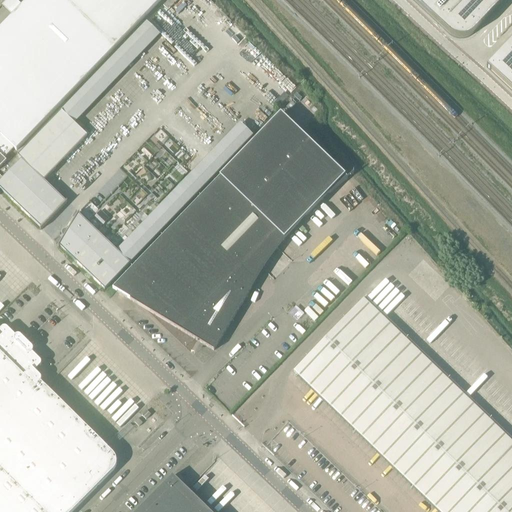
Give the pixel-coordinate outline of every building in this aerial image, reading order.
[(28,0),(18,11),(87,78),(161,0),(28,0)] [(411,0),(427,15),(444,31),(448,34),(449,35),(450,36),(451,37),(452,37),(452,38),(454,38),(455,39),(456,39),(457,39),(458,39),(459,39),(460,40),(461,40),(462,39),(464,39),(465,39),(466,39),(467,39),(468,38),(469,38),(470,37),(471,37),(472,36),(473,35),(474,34),(478,29),(495,12),(506,0),(411,0)] [(0,160),(4,164),(6,162),(4,159),(14,149),(16,151),(87,78),(18,11),(0,29),(0,160)] [(487,68),(486,68),(491,72),(511,92),(511,40),(490,64),(487,68)] [(40,230),(40,231),(41,230),(67,203),(67,202),(66,203),(44,182),(49,176),(87,137),(61,112),(17,157),(21,160),(13,168),(6,176),(0,182),(0,189),(41,229),(40,230)] [(130,300),(197,341),(213,351),(251,290),(255,283),(259,276),(263,270),(268,263),(272,257),(277,251),(282,245),(287,238),(292,232),(297,227),(302,221),(305,217),(312,210),(318,205),(324,199),(329,194),(335,189),(341,184),(347,179),(280,115),(112,289),(130,300)] [(63,238),(58,246),(58,247),(59,247),(60,248),(104,290),(129,264),(78,215),(79,214),(78,213),(67,231),(63,238)] [(438,511),(511,511),(511,441),(364,300),(294,373),(438,511)] [(32,349),(32,348),(30,346),(28,348),(21,340),(22,339),(20,337),(19,336),(18,336),(17,336),(16,336),(15,337),(7,329),(6,329),(6,328),(5,328),(4,328),(3,328),(2,329),(1,329),(0,330),(0,511),(72,511),(113,472),(114,471),(114,469),(115,468),(116,467),(116,466),(116,464),(116,463),(116,462),(116,460),(115,459),(115,458),(114,457),(113,455),(40,383),(41,382),(41,381),(41,380),(41,379),(40,378),(35,372),(40,367),(40,366),(41,366),(41,365),(41,364),(41,363),(40,363),(40,362),(40,361),(32,354),(32,353),(33,352),(33,351),(33,350),(32,349)] [(141,416),(146,420),(150,415),(146,411),(141,416)] [(134,423),(139,427),(142,424),(138,419),(134,423)] [(137,511),(208,511),(173,477),(137,511)]
